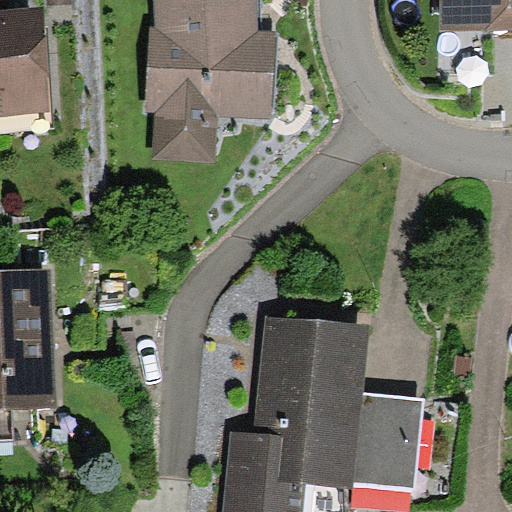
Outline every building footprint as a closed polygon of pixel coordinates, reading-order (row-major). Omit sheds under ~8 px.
[(155,0),(156,32),(151,32),(147,115),(156,116),(154,165),(215,168),(217,123),(274,126),(278,41),(258,40),(257,0),(155,0)] [(511,0),(442,0),(442,36),(511,37),(511,0)] [(47,17),(0,19),(0,123),(52,121),(47,17)] [(0,421),(60,419),(54,280),(0,282),(0,421)] [(371,337),(269,326),(257,439),(233,436),(224,511),(306,511),(309,493),(355,498),(356,489),(418,495),(427,406),(365,400),(371,337)]
